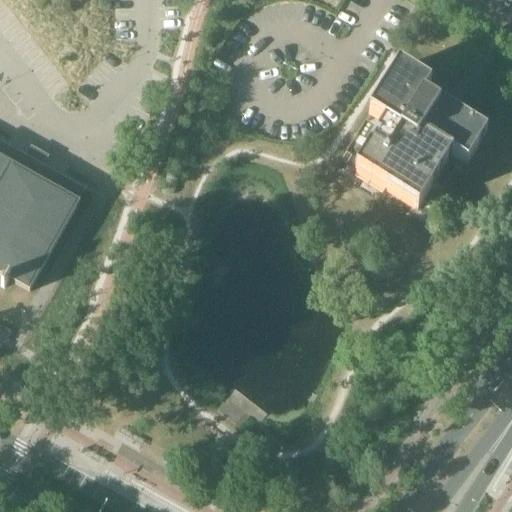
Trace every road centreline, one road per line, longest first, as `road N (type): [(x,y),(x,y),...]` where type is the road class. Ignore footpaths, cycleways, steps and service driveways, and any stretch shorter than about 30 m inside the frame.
road 1 (secondary): [(511,344),(402,511)]
road 2 (tertiary): [(131,511),(0,438)]
road 3 (secondary): [(433,511),(457,474),(511,419)]
